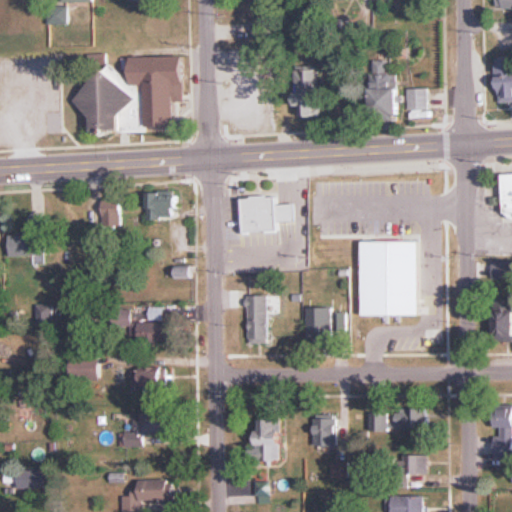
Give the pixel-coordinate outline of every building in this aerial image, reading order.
[(70,23),(70,6),(51,6),(51,23),(70,23)] [(149,127),(180,127),(179,105),(188,97),(187,55),(135,56),(136,85),(133,85),(113,65),(78,100),(95,117),(95,131),(143,130),(142,86),(149,85),(149,127)] [(511,58),(501,58),(500,103),(511,102),(511,58)] [(403,121),(403,86),(393,86),(393,59),(375,59),(375,121),(403,121)] [(299,66),(298,116),(322,116),(323,67),(299,66)] [(431,87),(411,87),(411,108),(441,108),(441,103),(431,103),(431,87)] [(150,191),(150,220),(180,220),(180,191),(150,191)] [(246,197),(247,232),(281,231),(281,221),(298,221),(298,203),(279,204),(279,197),(246,197)] [(124,198),(104,198),(104,228),(124,228),(124,198)] [(35,256),(35,265),(47,265),(46,216),(30,216),(30,234),(11,234),(12,256),(35,256)] [(511,260),(494,260),(494,280),(511,280),(511,260)] [(250,343),(271,343),(271,295),(250,295),(250,343)] [(332,308),(312,308),(312,330),(332,330),(332,308)] [(115,326),(134,326),(134,310),(115,310),(115,326)] [(175,343),(175,323),(142,323),(142,343),(175,343)] [(73,378),(104,378),(104,355),(73,355),(73,378)] [(169,391),(169,367),(141,367),(141,391),(169,391)] [(398,429),(430,429),(430,404),(398,404),(398,429)] [(511,406),(498,407),(498,456),(511,456),(511,406)] [(172,433),(172,412),(141,412),(141,433),(172,433)] [(372,431),(392,431),(392,412),(372,412),(372,431)] [(283,460),(283,416),(260,416),(260,447),(244,447),(244,460),(283,460)] [(317,446),(340,446),(340,416),(317,416),(317,446)] [(430,455),(408,455),(408,476),(430,476),(430,455)] [(177,500),(177,479),(142,479),(142,489),(134,489),(134,495),(125,495),(124,511),(144,511),(144,501),(177,500)] [(395,495),(395,511),(426,511),(426,495),(395,495)]
